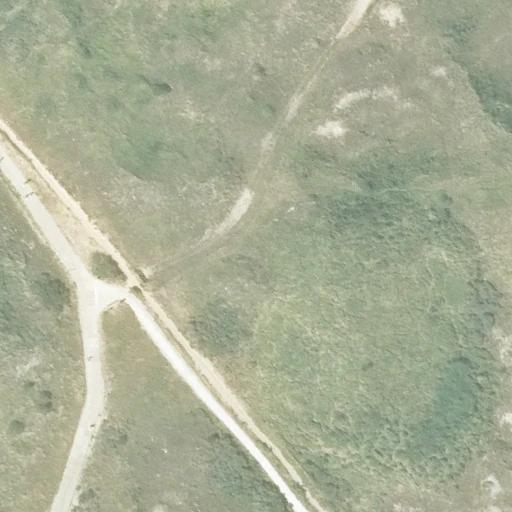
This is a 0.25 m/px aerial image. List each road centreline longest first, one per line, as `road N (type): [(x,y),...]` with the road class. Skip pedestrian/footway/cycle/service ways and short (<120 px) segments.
road 1 (unknown): [(322,511),(0,126)]
road 2 (track): [(121,291),(228,218),(293,91),(357,0)]
